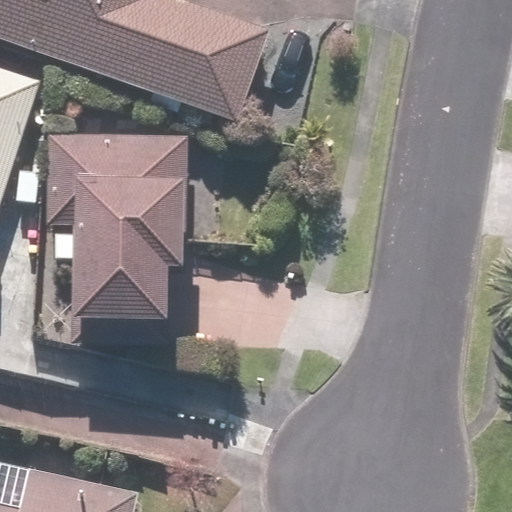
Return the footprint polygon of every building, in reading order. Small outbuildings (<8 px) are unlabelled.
[(0,0),(0,52),(243,123),(269,31),(162,1),(162,0),(0,0)] [(319,42),(286,32),(262,111),(294,121),(319,42)] [(0,211),(36,90),(0,79),(0,211)] [(92,139),(48,137),(44,236),(57,236),(55,285),(62,285),(59,348),(108,350),(109,333),(170,336),(172,279),(184,280),(190,143),(147,141),(148,127),(93,125),(92,139)] [(0,511),(140,511),(144,497),(104,489),(109,462),(35,447),(29,475),(0,469),(0,511)]
